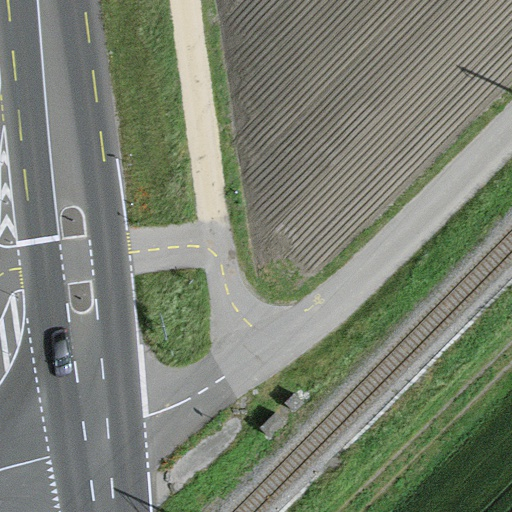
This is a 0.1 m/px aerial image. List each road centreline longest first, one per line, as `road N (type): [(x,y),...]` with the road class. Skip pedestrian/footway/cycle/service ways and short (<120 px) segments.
road 1 (unclassified): [(97,440),(210,386),(314,318),(511,128)]
road 2 (primary): [(97,440),(41,0)]
road 3 (track): [(272,348),(224,284),(184,0)]
road 4 (track): [(348,511),(511,347)]
